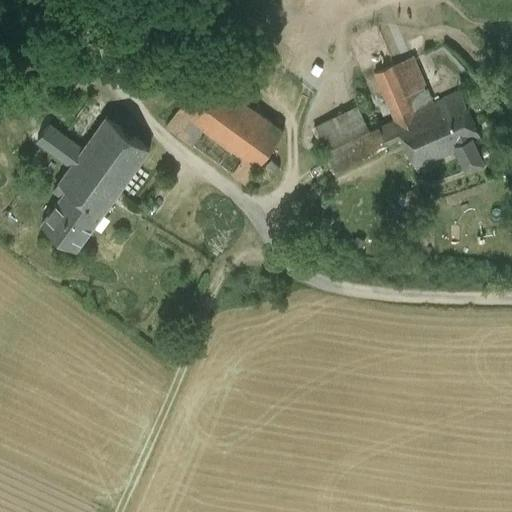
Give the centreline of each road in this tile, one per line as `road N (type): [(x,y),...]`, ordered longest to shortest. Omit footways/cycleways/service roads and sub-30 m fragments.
road 1 (track): [(115,511),(211,282),(251,215),(151,134),(58,0)]
road 2 (track): [(511,299),(379,292),(285,261),(251,215),(288,182),(288,121),(270,109)]
